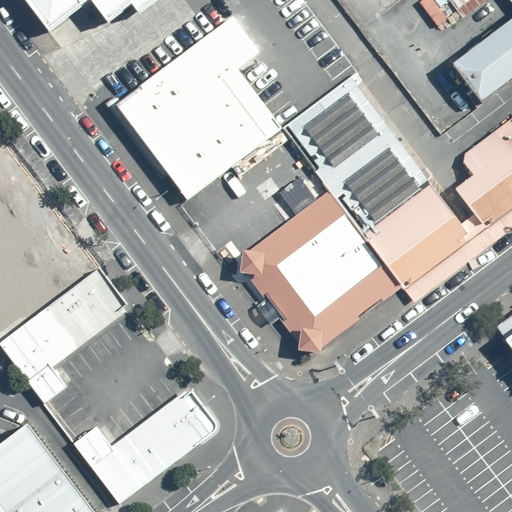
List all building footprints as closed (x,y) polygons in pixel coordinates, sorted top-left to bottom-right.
[(11,0),(30,25),(66,0),(85,0),(103,23),(134,0),(11,0)] [(511,5),(439,59),(470,100),(511,69),(511,5)] [(192,25),(98,95),(172,194),(266,123),(192,25)] [(313,184),(387,284),(460,231),(340,67),(267,120),(313,184)] [(468,219),(511,185),(511,99),(443,149),(456,168),(439,180),(468,219)] [(0,225),(4,231),(34,210),(0,163),(0,225)] [(313,184),(228,245),(302,346),(387,284),(313,184)] [(0,344),(0,346),(44,405),(68,388),(52,367),(130,308),(100,269),(0,344)] [(507,342),(511,337),(511,315),(496,328),(500,333),(507,342)] [(75,445),(119,503),(213,432),(216,427),(216,423),(189,389),(112,447),(97,428),(75,445)] [(79,511),(17,427),(0,438),(0,511),(79,511)]
